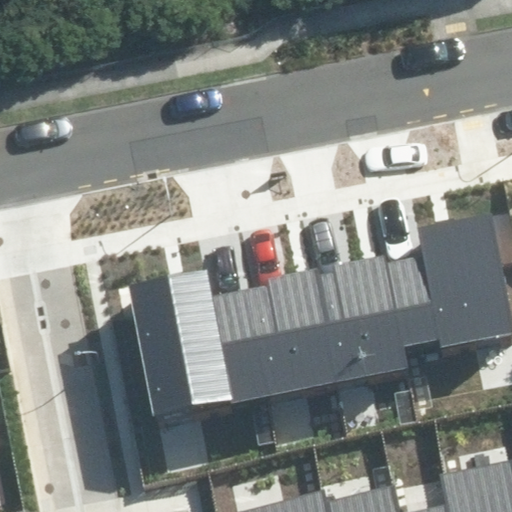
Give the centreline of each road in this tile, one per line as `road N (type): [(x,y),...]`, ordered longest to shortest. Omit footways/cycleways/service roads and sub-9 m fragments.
road 1 (residential): [(511,72),(12,166)]
road 2 (residential): [(12,166),(81,511)]
